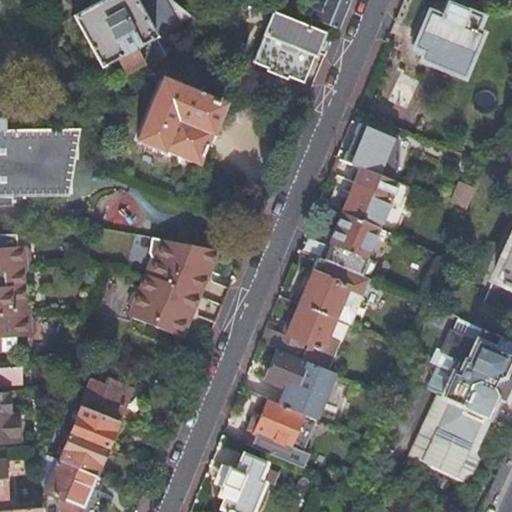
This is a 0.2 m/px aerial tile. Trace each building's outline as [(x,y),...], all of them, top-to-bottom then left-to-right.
[(90,0),(92,3),(69,16),(97,67),(112,58),(121,75),(142,64),(133,47),(152,36),(132,0),(90,0)] [(323,25),(333,29),(345,1),(343,0),(325,0),(325,1),(320,13),(313,10),(309,19),(323,25)] [(441,59),(438,67),(461,77),(479,32),(473,30),(478,17),(444,3),(438,16),(427,11),(412,46),(422,51),(441,59)] [(312,51),(322,56),(328,40),(318,36),(323,25),(309,19),(275,5),(251,62),(266,68),(265,71),(283,79),(285,76),(299,81),(312,51)] [(171,50),(163,57),(167,61),(175,54),(171,50)] [(419,59),(438,67),(441,59),(422,51),(419,59)] [(156,64),(150,69),(156,74),(161,70),(156,64)] [(158,80),(134,139),(194,164),(219,105),(158,80)] [(0,205),(10,205),(10,197),(66,195),(65,161),(72,161),(71,131),(76,131),(76,129),(2,131),(2,119),(0,119),(0,205)] [(341,159),(358,166),(391,180),(393,174),(394,167),(395,159),(396,154),(396,150),(395,145),(395,140),(356,123),(341,159)] [(339,212),(375,227),(394,181),(391,180),(358,166),(339,212)] [(470,189),(456,183),(448,203),(462,209),(470,189)] [(363,256),(375,227),(339,212),(320,259),(347,270),(354,252),(363,256)] [(14,233),(0,233),(0,270),(24,269),(23,264),(27,259),(27,249),(22,245),(15,245),(14,233)] [(511,234),(511,235),(480,302),(511,317),(511,234)] [(204,276),(215,249),(150,237),(146,251),(150,258),(144,273),(220,303),(227,286),(204,276)] [(315,257),(296,303),(332,319),(346,324),(365,278),(347,270),(320,259),(315,257)] [(24,269),(0,270),(0,310),(26,309),(26,302),(30,298),(29,288),(25,284),(21,284),(20,270),(24,270),(24,269)] [(220,303),(144,273),(142,276),(137,289),(131,291),(127,301),(130,307),(126,314),(179,336),(189,312),(212,321),(220,303)] [(259,341),(274,348),(325,369),(337,341),(325,336),(332,319),(296,303),(284,335),(264,327),(259,341)] [(26,309),(0,310),(0,350),(22,349),(21,336),(27,335),(32,331),(31,320),(27,316),(26,309)] [(474,340),(480,328),(457,317),(451,329),(474,340)] [(496,335),(480,328),(474,340),(451,329),(449,328),(439,349),(458,358),(461,360),(455,373),(451,372),(449,371),(439,393),(433,391),(405,452),(460,477),(463,470),(469,468),(475,455),(473,449),(488,416),(482,413),(490,396),(496,399),(506,379),(499,375),(508,356),(490,347),(496,335)] [(511,342),(496,335),(490,347),(508,356),(511,357),(511,342)] [(458,358),(439,349),(434,347),(428,361),(449,371),(451,372),(458,358)] [(262,378),(283,386),(276,403),(312,417),(331,371),(325,369),(274,348),(262,378)] [(18,366),(0,366),(0,382),(18,382),(18,366)] [(67,433),(103,447),(126,393),(128,387),(104,378),(102,383),(89,378),(77,405),(78,405),(67,433)] [(5,392),(0,392),(0,443),(16,442),(15,414),(6,414),(5,392)] [(313,418),(312,417),(276,403),(266,398),(257,420),(250,417),(245,429),(254,432),(249,446),(300,467),(306,453),(300,450),(313,418)] [(92,475),(103,447),(67,433),(56,460),(92,475)] [(223,496),(219,506),(232,511),(249,511),(262,482),(257,479),(263,462),(240,453),(233,470),(226,467),(219,483),(221,484),(217,493),(223,496)] [(92,490),(98,477),(92,475),(56,460),(46,456),(35,456),(41,511),(77,511),(78,507),(86,488),(92,490)] [(99,477),(98,477),(92,490),(86,488),(78,507),(77,511),(90,511),(95,501),(90,499),(99,477)]
